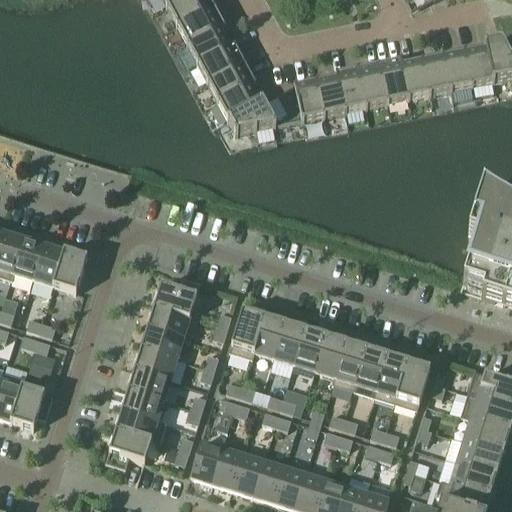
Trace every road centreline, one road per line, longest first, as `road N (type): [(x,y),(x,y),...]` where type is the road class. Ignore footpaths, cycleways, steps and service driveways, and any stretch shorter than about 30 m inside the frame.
road 1 (residential): [(511,346),(121,229)]
road 2 (residential): [(50,476),(121,229)]
road 3 (residential): [(402,32),(280,56),(250,0)]
